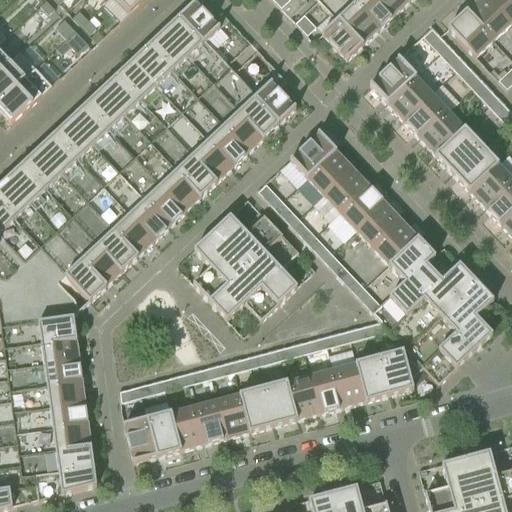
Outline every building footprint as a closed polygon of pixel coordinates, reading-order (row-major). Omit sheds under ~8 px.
[(110,0),(111,0),(128,19),(147,0),(110,0)] [(285,0),(267,0),(279,12),(289,3),(285,0)] [(294,0),(280,13),(288,22),(305,7),(301,3),(303,1),(302,0),(294,0)] [(310,0),(311,1),(335,26),(336,25),(352,10),(362,0),(310,0)] [(393,21),(373,0),(362,0),(352,10),(377,36),(393,21)] [(409,6),(403,0),(373,0),(393,21),(409,6)] [(481,0),(464,16),(492,46),(509,29),(482,0),(481,0)] [(511,0),(482,0),(509,29),(511,26),(511,0)] [(45,5),(39,10),(47,19),(53,14),(45,5)] [(194,7),(178,22),(203,48),(204,47),(228,25),(220,17),(211,25),(194,7)] [(352,10),(336,25),(361,51),(377,36),(352,10)] [(78,15),(72,21),(81,30),(87,24),(78,15)] [(464,16),(446,33),(474,62),(492,46),(464,16)] [(315,32),(303,19),(294,28),(306,40),(315,32)] [(178,22),(162,37),(187,63),(203,48),(178,22)] [(63,24),(54,32),(65,44),(74,36),(63,24)] [(87,24),(81,30),(89,39),(95,33),(87,24)] [(361,51),(336,25),(335,26),(320,40),(345,66),(361,51)] [(430,33),(422,42),(434,55),(443,47),(430,33)] [(162,37),(147,51),(171,78),(187,63),(162,37)] [(255,101),(233,77),(204,47),(203,48),(187,63),(171,78),(155,93),(140,107),(124,122),(108,137),(92,152),(76,167),(61,182),(45,197),(29,212),(13,227),(0,238),(0,258),(7,266),(0,271),(0,497),(9,496),(10,511),(15,511),(23,510),(37,506),(33,480),(57,477),(54,456),(51,434),(48,413),(45,392),(42,370),(40,349),(37,328),(72,323),(78,317),(74,303),(58,287),(64,281),(80,266),(96,251),(112,236),(128,221),(143,206),(159,191),(175,176),(191,162),(206,147),(222,132),(238,117),(254,102),(255,101)] [(147,51),(131,66),(155,93),(171,78),(147,51)] [(450,54),(441,63),(454,76),(463,68),(450,54)] [(8,67),(0,74),(0,106),(34,75),(18,57),(8,67)] [(413,80),(397,63),(368,90),(384,108),(413,80)] [(131,66),(115,81),(140,107),(155,93),(131,66)] [(463,68),(454,76),(467,90),(476,81),(463,68)] [(511,74),(510,73),(497,85),(505,94),(511,87),(511,74)] [(34,75),(0,106),(0,118),(10,129),(51,92),(34,75)] [(430,98),(413,80),(384,108),(401,125),(430,98)] [(115,81),(99,96),(124,122),(140,107),(115,81)] [(294,113),(277,95),(270,87),(255,101),(254,102),(279,128),(294,113)] [(483,89),(474,98),(487,111),(496,103),(483,89)] [(99,96),(83,111),(108,137),(124,122),(99,96)] [(446,115),(430,98),(401,125),(417,143),(446,115)] [(263,143),(279,128),(254,102),(238,117),(263,143)] [(496,103),(487,111),(500,125),(509,117),(496,103)] [(83,111),(68,126),(92,152),(108,137),(83,111)] [(463,133),(446,115),(417,143),(434,160),(463,133)] [(247,158),(263,143),(238,117),(222,132),(247,158)] [(68,126),(52,141),(76,167),(92,152),(68,126)] [(231,173),(247,158),(222,132),(206,147),(231,173)] [(479,150),(463,133),(434,160),(450,178),(479,150)] [(305,183),(334,156),(317,138),(288,165),(305,183)] [(52,141),(36,156),(61,182),(76,167),(52,141)] [(215,188),(231,173),(206,147),(191,162),(215,188)] [(496,168),(479,150),(450,178),(467,195),(496,168)] [(36,156),(20,171),(45,197),(61,182),(36,156)] [(322,201),(351,173),(334,156),(305,183),(322,201)] [(200,203),(215,188),(191,162),(175,176),(200,203)] [(511,185),(496,168),(467,195),(483,213),(511,185)] [(20,171),(4,185),(29,212),(45,197),(20,171)] [(338,218),(367,191),(351,173),(322,201),(338,218)] [(184,218),(200,203),(175,176),(159,191),(184,218)] [(4,185),(0,189),(0,212),(13,227),(29,212),(4,185)] [(511,218),(511,185),(483,213),(500,230),(511,218)] [(265,189),(257,197),(269,210),(277,202),(265,189)] [(168,232),(184,218),(159,191),(143,206),(168,232)] [(338,218),(326,230),(343,247),(355,236),(384,208),(367,191),(338,218)] [(152,247),(168,232),(143,206),(128,221),(152,247)] [(371,253),(400,226),(384,208),(355,236),(371,253)] [(285,210),(276,218),(289,231),(297,224),(285,210)] [(0,238),(13,227),(0,212),(0,238)] [(511,218),(500,230),(511,243),(511,218)] [(136,262),(152,247),(128,221),(112,236),(136,262)] [(209,273),(191,290),(226,326),(243,309),(259,327),(296,293),(279,275),(297,259),(263,222),(245,239),(229,221),(192,256),(209,273)] [(297,224),(289,231),(302,245),(310,237),(297,224)] [(400,226),(371,253),(388,271),(417,243),(400,226)] [(121,277),(136,262),(112,236),(96,251),(121,277)] [(434,261),(433,261),(417,243),(388,271),(403,288),(404,288),(425,269),(425,270),(434,261)] [(317,245),(309,253),(322,266),(330,259),(317,245)] [(105,292),(121,277),(96,251),(80,266),(105,292)] [(330,259),(322,266),(335,280),(343,272),(330,259)] [(89,307),(105,292),(80,266),(64,281),(89,307)] [(404,355),(422,374),(437,390),(468,361),(491,340),(475,322),(492,306),(458,269),(440,286),(425,270),(425,269),(404,288),(403,288),(378,312),(370,319),(378,328),(387,337),(404,355)] [(350,280),(342,288),(355,301),(363,294),(350,280)] [(363,294),(355,301),(368,315),(376,307),(363,294)] [(75,344),(72,323),(37,328),(40,349),(75,344)] [(378,328),(374,329),(377,340),(387,337),(378,328)] [(364,332),(346,337),(349,347),(367,342),(364,332)] [(346,337),(328,341),(331,352),(349,347),(346,337)] [(78,366),(75,344),(40,349),(42,370),(78,366)] [(318,344),(300,349),(302,359),(320,355),(318,344)] [(300,349),(282,354),(284,364),(302,359),(300,349)] [(277,355),(258,360),(261,370),(280,365),(277,355)] [(389,401),(412,394),(410,385),(422,374),(404,355),(378,362),(389,401)] [(248,362),(229,367),(232,378),(251,373),(248,362)] [(365,407),(389,401),(378,362),(355,368),(365,407)] [(81,387),(78,366),(42,370),(45,392),(81,387)] [(342,413),(365,407),(355,368),(332,374),(342,413)] [(225,369),(207,373),(210,384),(228,379),(225,369)] [(207,373),(189,378),(192,389),(210,384),(207,373)] [(319,419),(342,413),(332,374),(309,380),(319,419)] [(296,425),(319,419),(309,380),(285,387),(296,425)] [(179,381),(161,386),(163,396),(181,391),(179,381)] [(161,386),(142,390),(145,401),(163,396),(161,386)] [(84,408),(81,387),(45,392),(48,413),(84,408)] [(272,431),(296,425),(285,387),(262,393),(272,431)] [(132,393),(118,397),(120,408),(135,404),(132,393)] [(249,438),(272,431),(262,393),(239,399),(249,438)] [(226,444),(249,438),(239,399),(216,405),(226,444)] [(203,450),(226,444),(216,405),(192,411),(203,450)] [(87,430),(84,408),(48,413),(51,434),(87,430)] [(179,456),(203,450),(192,411),(169,417),(179,456)] [(156,462),(179,456),(169,417),(145,424),(156,462)] [(132,469),(156,462),(145,424),(122,430),(132,469)] [(90,451),(87,430),(51,434),(54,456),(90,451)] [(92,472),(90,451),(54,456),(57,477),(92,472)] [(511,511),(511,475),(494,480),(488,457),(440,470),(446,493),(423,499),(426,511),(511,511)] [(57,477),(33,480),(37,506),(95,491),(92,472),(57,477)] [(385,511),(385,509),(374,511),(360,511),(355,492),(307,505),(308,511),(385,511)] [(0,511),(10,511),(9,496),(0,497),(0,511)]
